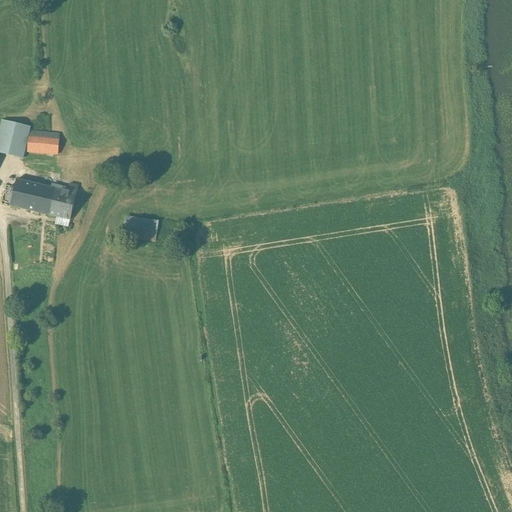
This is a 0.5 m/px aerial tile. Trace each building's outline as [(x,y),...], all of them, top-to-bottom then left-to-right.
[(30,127),(2,121),(0,129),(0,153),(23,158),(22,159),(23,159),(28,139),(27,139),(29,131),(30,127)] [(41,133),(29,131),(28,137),(27,152),(58,154),(60,135),(41,133)] [(55,189),(16,180),(10,207),(50,216),(56,189),(55,189)] [(77,191),(56,186),(55,189),(56,189),(50,216),(57,217),(56,224),(68,227),(77,191)] [(123,217),(121,236),(155,240),(157,221),(123,217)]
